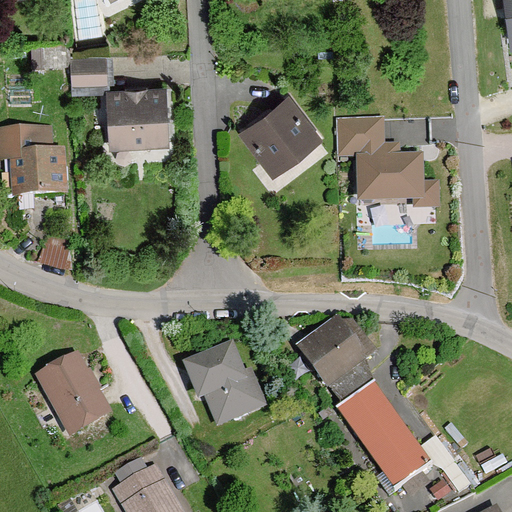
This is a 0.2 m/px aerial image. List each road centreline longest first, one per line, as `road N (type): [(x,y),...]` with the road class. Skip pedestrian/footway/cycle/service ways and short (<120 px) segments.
road 1 (residential): [(459,0),(480,326)]
road 2 (residential): [(200,0),(215,306)]
road 3 (unclassified): [(480,326),(391,306),(215,306)]
road 4 (unclassified): [(215,306),(77,297),(0,265)]
